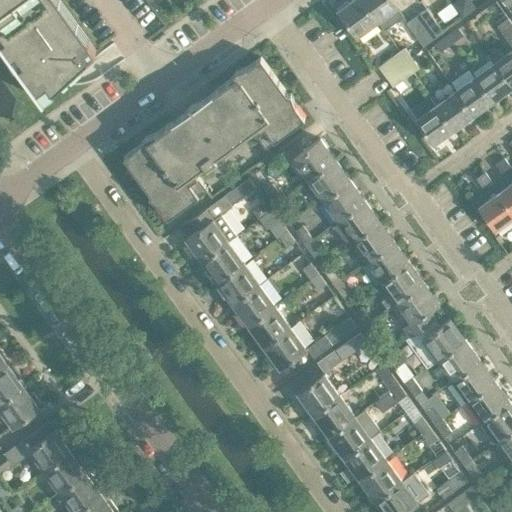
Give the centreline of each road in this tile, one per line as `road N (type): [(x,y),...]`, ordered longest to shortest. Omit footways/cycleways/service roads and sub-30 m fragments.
road 1 (residential): [(335,511),(69,150)]
road 2 (residential): [(210,511),(0,216)]
road 3 (residential): [(69,150),(270,5)]
road 4 (residential): [(270,5),(410,191)]
road 5 (residential): [(410,191),(511,120)]
